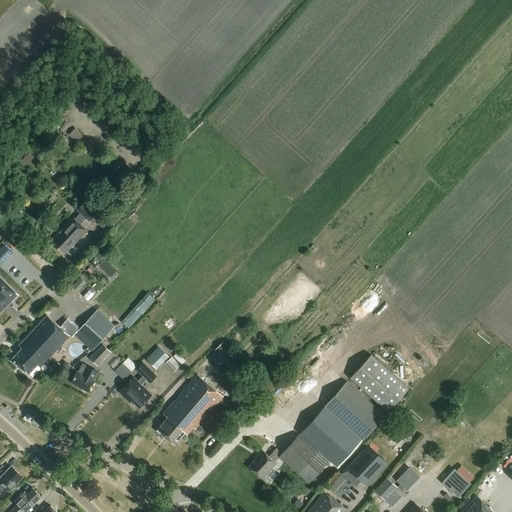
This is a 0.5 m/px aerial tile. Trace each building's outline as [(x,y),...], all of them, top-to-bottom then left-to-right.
[(42,138),(48,143),(57,131),(52,127),(42,138)] [(76,141),(82,147),(88,141),(82,135),(75,129),(69,135),(76,141)] [(29,162),(25,157),(20,162),(25,166),(29,162)] [(7,183),(3,187),(10,194),(14,189),(7,183)] [(95,214),(83,203),(76,211),(79,215),(74,220),(72,219),(53,239),(55,240),(51,244),(63,255),(86,232),(79,225),(85,220),(87,222),(90,219),(94,215),(95,214)] [(53,222),(49,226),(55,231),(58,227),(53,222)] [(0,249),(0,263),(2,265),(13,254),(4,245),(0,249)] [(0,312),(17,295),(0,278),(0,312)] [(72,287),(77,292),(85,283),(80,278),(72,287)] [(142,300),(121,323),(129,329),(141,317),(150,307),(155,300),(148,293),(142,300)] [(75,333),(93,350),(104,338),(114,327),(97,311),(75,333)] [(21,349),(13,359),(28,373),(36,365),(39,368),(68,336),(46,316),(20,344),(21,347),(21,349)] [(223,342),(214,351),(226,363),(234,354),(223,342)] [(109,351),(103,345),(102,344),(89,358),(98,367),(111,353),(109,351)] [(159,347),(146,359),(156,369),(157,370),(169,357),(159,347)] [(372,355),(352,378),(389,412),(410,389),(372,355)] [(49,367),(55,372),(61,366),(56,361),(49,367)] [(168,361),(165,364),(174,373),(177,370),(168,361)] [(59,368),(65,374),(71,367),(66,362),(59,368)] [(124,379),(133,371),(123,362),(115,369),(124,379)] [(82,363),(78,371),(77,371),(70,383),(88,392),(97,372),(82,363)] [(118,393),(126,400),(128,398),(138,408),(151,396),(140,385),(146,380),(149,383),(155,377),(142,364),(136,370),(142,376),(137,382),(133,378),(118,393)] [(207,400),(215,407),(223,398),(197,375),(163,415),(168,419),(157,430),(166,437),(175,445),(185,434),(177,427),(187,416),(190,420),(207,400)] [(261,392),(268,398),(281,383),(275,377),(261,392)] [(363,440),(383,418),(346,384),(326,406),(363,440)] [(195,431),(215,407),(207,400),(190,420),(187,416),(177,427),(185,434),(187,436),(193,429),(195,431)] [(361,441),(324,407),(300,434),(337,467),(361,441)] [(220,428),(213,435),(220,441),(226,434),(220,428)] [(328,462),(298,435),(282,454),(276,449),(268,457),(262,451),(258,455),(259,456),(249,467),(262,479),(276,464),(275,463),(279,458),(308,484),(328,462)] [(487,453),(492,448),(477,436),(472,441),(487,453)] [(369,486),(388,465),(368,447),(348,469),(369,486)] [(479,467),(489,457),(480,448),(470,459),(479,467)] [(22,477),(11,466),(0,476),(0,495),(6,489),(8,491),(22,477)] [(397,480),(408,490),(421,475),(410,466),(397,480)] [(454,469),(447,477),(463,492),(471,484),(454,469)] [(387,478),(374,491),(385,501),(397,488),(387,478)] [(24,511),(41,496),(32,487),(25,493),(23,491),(22,493),(21,492),(18,495),(19,496),(13,501),(17,505),(9,511),(21,511),(23,511),(24,511)] [(344,511),(347,509),(324,493),(309,511),(344,511)] [(492,511),(477,497),(462,511),(492,511)] [(303,504),(298,499),(293,504),(299,509),(303,504)]
